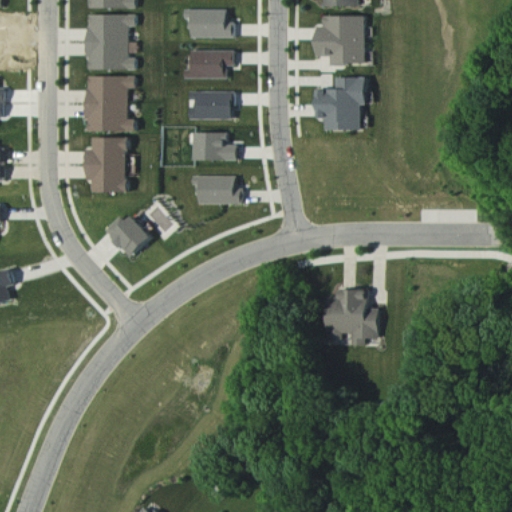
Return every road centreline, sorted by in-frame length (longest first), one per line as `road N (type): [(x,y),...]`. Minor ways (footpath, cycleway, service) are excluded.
road 1 (residential): [(30,511),(68,420),(104,366),(141,326),(210,276),(338,236),(504,234)]
road 2 (residential): [(51,0),(51,173),(60,227),(141,326)]
road 3 (residential): [(301,243),(281,134),(280,0)]
